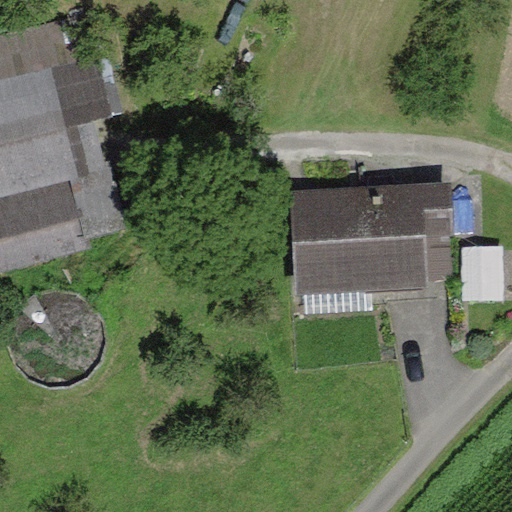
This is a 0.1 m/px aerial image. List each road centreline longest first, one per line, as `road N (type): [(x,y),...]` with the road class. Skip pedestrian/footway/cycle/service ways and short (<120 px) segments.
road 1 (track): [(511,171),(430,143),(99,149),(0,169)]
road 2 (track): [(361,511),(511,344)]
